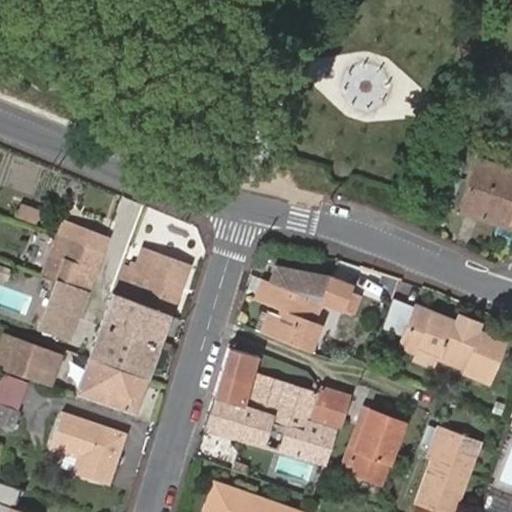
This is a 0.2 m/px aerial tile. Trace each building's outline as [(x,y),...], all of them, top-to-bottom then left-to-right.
[(462,213),(511,228),(511,171),(479,160),(462,213)] [(39,212),(21,205),(17,218),(35,224),(39,212)] [(55,239),(100,255),(106,237),(62,220),(55,239)] [(53,237),(39,275),(54,281),(86,292),(100,255),(55,239),(53,237)] [(128,244),(121,264),(145,273),(153,253),(128,244)] [(121,264),(110,294),(168,314),(186,264),(153,253),(145,273),(121,264)] [(276,283),(282,265),(276,263),(270,281),(276,283)] [(318,300),(327,278),(282,265),(276,283),(292,290),(318,300)] [(352,285),(328,276),(327,278),(318,300),(321,301),(333,305),(342,309),(352,285)] [(285,309),(292,290),(276,283),(270,281),(263,278),(255,297),(285,309)] [(86,292),(54,281),(37,328),(68,340),(86,292)] [(321,301),(318,300),(292,290),(285,309),(282,316),(272,311),(264,333),(311,350),(321,322),(314,320),(321,301)] [(99,326),(156,347),(168,314),(110,294),(99,326)] [(415,309),(392,299),(384,325),(404,334),(415,309)] [(426,313),(415,309),(404,334),(416,338),(426,313)] [(404,334),(402,339),(398,349),(415,356),(419,349),(435,356),(434,358),(464,370),(463,374),(482,382),(498,344),(478,335),(476,337),(468,334),(457,329),(448,326),(448,322),(426,313),(416,338),(404,334)] [(461,320),(457,329),(468,334),(472,323),(461,320)] [(404,334),(384,325),(380,330),(402,339),(404,334)] [(94,340),(87,359),(144,380),(156,347),(99,326),(94,340)] [(0,369),(50,386),(61,356),(2,334),(0,338),(0,369)] [(85,336),(78,356),(87,359),(94,340),(85,336)] [(228,348),(214,397),(244,406),(254,372),(258,357),(228,348)] [(429,369),(434,358),(435,356),(419,349),(415,356),(412,363),(429,369)] [(87,359),(78,356),(65,389),(76,393),(87,359)] [(87,359),(76,393),(132,413),(144,380),(87,359)] [(330,464),(340,429),(308,420),(317,391),(254,372),(244,406),(214,397),(205,428),(330,464)] [(0,377),(0,405),(18,411),(26,387),(0,377)] [(340,394),(320,388),(312,416),(333,422),(340,394)] [(18,411),(0,405),(0,426),(12,431),(18,411)] [(351,468),(372,411),(366,409),(345,466),(351,468)] [(400,422),(372,411),(351,468),(380,479),(400,422)] [(106,487),(124,436),(59,414),(47,450),(62,455),(75,460),(71,474),(70,475),(106,487)] [(431,460),(443,428),(438,426),(427,458),(431,460)] [(453,511),(479,442),(443,428),(431,460),(415,503),(438,511),(453,511)] [(212,436),(207,452),(232,459),(237,443),(212,436)] [(62,455),(58,469),(71,474),(75,460),(62,455)] [(280,455),(275,471),(298,478),(303,462),(280,455)] [(0,511),(14,511),(12,511),(20,489),(0,481),(0,511)] [(298,511),(214,483),(203,511),(298,511)]
